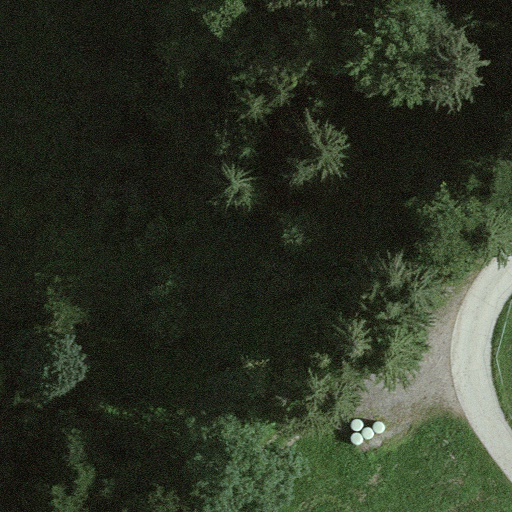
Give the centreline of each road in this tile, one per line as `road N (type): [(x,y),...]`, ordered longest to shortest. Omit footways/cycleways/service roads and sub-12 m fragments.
road 1 (track): [(455,349),(314,386),(189,511)]
road 2 (track): [(455,349),(483,429),(511,469)]
